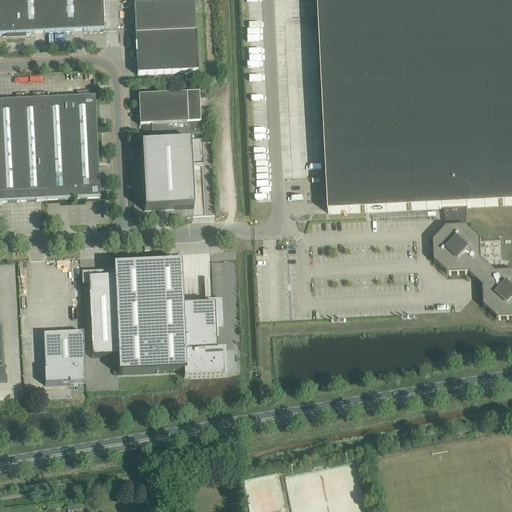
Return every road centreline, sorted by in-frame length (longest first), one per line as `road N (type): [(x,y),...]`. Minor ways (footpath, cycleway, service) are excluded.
road 1 (primary): [(0,465),(511,377)]
road 2 (unclassified): [(0,63),(94,58),(110,67),(121,87),(128,239)]
road 3 (unclassified): [(128,239),(0,245)]
road 4 (unclassified): [(254,233),(128,239)]
